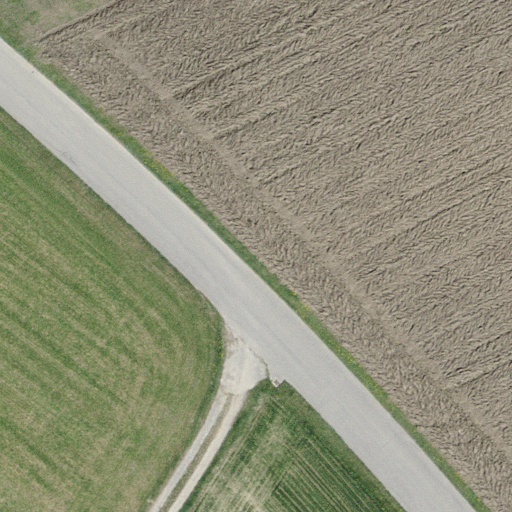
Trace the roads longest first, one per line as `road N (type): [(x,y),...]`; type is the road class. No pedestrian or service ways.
road 1 (unclassified): [(435,511),(196,248),(0,68)]
road 2 (track): [(266,321),(161,511)]
